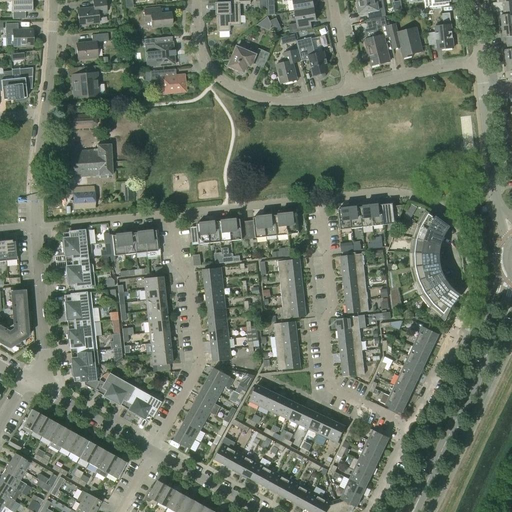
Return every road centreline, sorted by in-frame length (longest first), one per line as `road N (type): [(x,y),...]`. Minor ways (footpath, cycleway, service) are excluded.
road 1 (residential): [(407,425),(460,313),(468,273),(458,227),(411,196),(318,197)]
road 2 (residential): [(318,197),(333,304),(324,321),(330,387),(407,425)]
road 3 (residential): [(170,215),(178,265),(190,279),(201,361),(152,447)]
road 4 (tertiary): [(410,511),(511,298)]
road 5 (residential): [(194,0),(201,64),(230,82),(288,88)]
road 6 (residential): [(39,379),(36,226)]
road 7 (residential): [(170,215),(318,197)]
road 8 (residential): [(348,82),(479,48)]
road 9 (residential): [(36,226),(170,215)]
road 10 (residential): [(152,447),(39,379)]
road 11 (residential): [(258,511),(152,447)]
